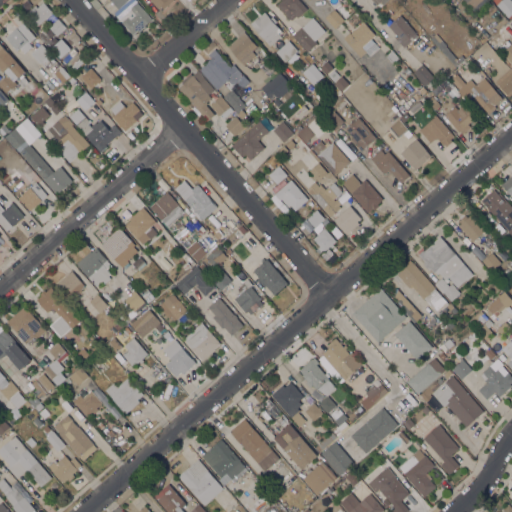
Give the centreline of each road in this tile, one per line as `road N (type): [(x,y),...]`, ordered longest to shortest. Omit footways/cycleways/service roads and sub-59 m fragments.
road 1 (residential): [(511,133),(83,511)]
road 2 (residential): [(330,295),(72,0)]
road 3 (residential): [(184,129),(0,290)]
